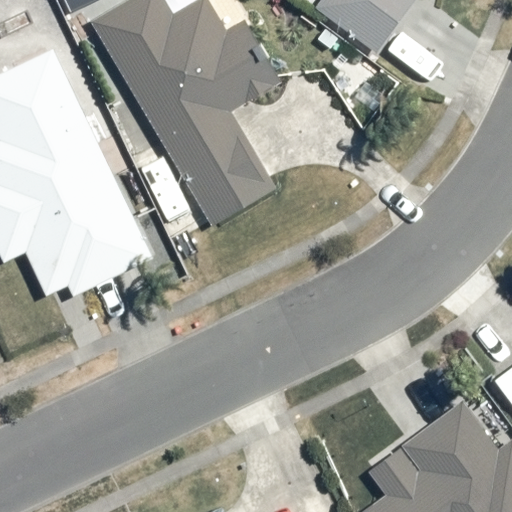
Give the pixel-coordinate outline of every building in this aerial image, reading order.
[(84,15),(114,0),(64,0),(74,20),(84,15)] [(167,0),(138,0),(97,24),(215,229),(280,193),(232,114),(283,85),(244,24),(227,33),(208,0),(178,17),(167,0)] [(323,0),(317,8),(378,55),(419,0),(323,0)] [(156,261),(55,52),(0,74),(0,140),(2,145),(0,145),(0,255),(5,267),(30,255),(50,298),(72,289),(77,300),(156,261)] [(511,369),(494,382),(511,403),(511,369)] [(511,511),(511,441),(498,449),(462,403),(371,473),(392,498),(371,511),(511,511)]
